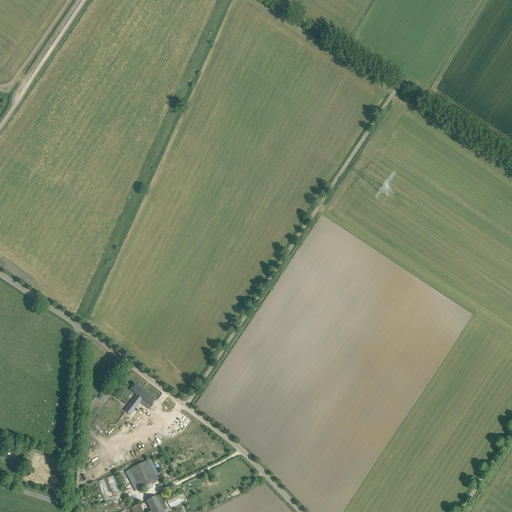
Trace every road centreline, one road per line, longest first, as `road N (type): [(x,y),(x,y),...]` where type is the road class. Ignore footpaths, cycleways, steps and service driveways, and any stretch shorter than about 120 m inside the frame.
road 1 (track): [(424,100),(403,86),(394,90),(185,407)]
road 2 (unclassified): [(301,511),(243,451),(0,273)]
road 3 (track): [(16,105),(87,0)]
